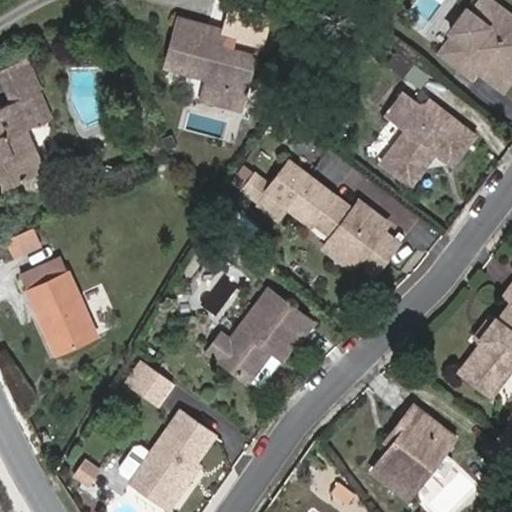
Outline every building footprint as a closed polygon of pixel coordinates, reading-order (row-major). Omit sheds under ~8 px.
[(248,26),(264,30),(271,1),(268,0),(239,0),(225,51),(231,52),(234,39),(244,42),(248,26)] [(511,12),(495,0),(485,0),(477,12),(473,9),(452,33),(455,36),(474,51),(462,66),(478,77),(483,70),(501,85),(511,72),(511,12)] [(225,51),(221,50),(225,36),(182,23),(170,70),(208,81),(204,101),(226,107),(231,91),(246,95),(256,59),(231,52),(225,51)] [(244,42),(260,46),(264,30),(248,26),(244,42)] [(443,49),(462,66),(474,51),(455,36),(443,49)] [(47,193),(50,185),(26,132),(43,123),(15,63),(0,70),(0,190),(24,181),(30,194),(37,196),(47,193)] [(511,72),(501,85),(508,91),(511,84),(511,72)] [(457,165),(480,137),(434,100),(433,101),(422,100),(410,90),(392,112),(412,128),(385,163),(415,186),(431,166),(429,161),(435,153),(440,154),(457,165)] [(226,107),(242,112),(246,95),(231,91),(226,107)] [(431,166),(440,154),(435,153),(429,161),(431,166)] [(293,163),(273,190),(296,207),(316,181),(293,163)] [(296,207),(315,223),(318,219),(335,196),(316,181),(296,207)] [(384,235),(387,230),(385,218),(369,206),(359,207),(355,211),(335,196),(318,219),(339,234),(334,239),(335,251),(339,254),(347,259),(358,268),(365,259),(381,270),(398,246),(384,235)] [(18,255),(45,244),(37,226),(10,236),(18,255)] [(56,353),(97,337),(62,256),(22,274),(56,353)] [(302,341),(316,323),(273,287),(233,339),(219,358),(249,381),(268,357),(274,349),(279,353),(284,358),(298,338),(302,341)] [(511,291),(510,294),(511,295),(511,305),(502,318),(499,315),(493,321),(482,336),(485,339),(460,370),(491,396),(511,371),(511,291)] [(489,317),(477,331),(482,336),(493,321),(489,317)] [(224,333),(210,351),(219,358),(233,339),(224,333)] [(268,357),(273,360),(279,353),(274,349),(268,357)] [(163,401),(177,381),(148,360),(134,381),(163,401)] [(377,470),(412,498),(432,470),(441,477),(446,477),(455,466),(455,460),(445,453),(457,438),(416,407),(404,424),(410,428),(398,444),(377,470)] [(166,504),(194,463),(214,433),(181,410),(152,452),(143,445),(136,445),(122,467),(122,472),(133,480),(133,482),(166,504)] [(404,424),(392,439),(398,444),(410,428),(404,424)] [(499,438),(501,439),(511,447),(511,446),(511,431),(507,428),(499,438)] [(490,453),(510,469),(511,466),(511,447),(501,439),(490,453)] [(166,504),(172,508),(199,467),(194,463),(166,504)]
